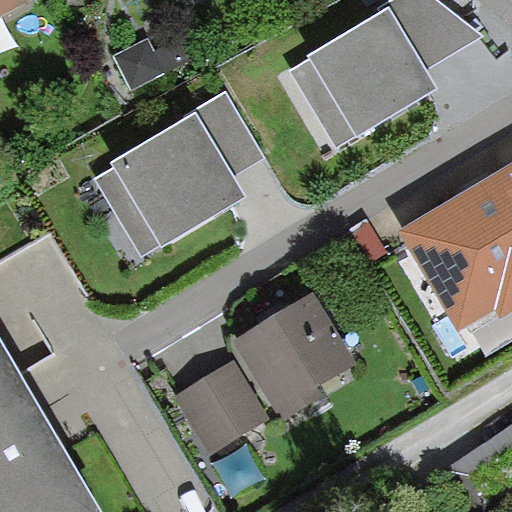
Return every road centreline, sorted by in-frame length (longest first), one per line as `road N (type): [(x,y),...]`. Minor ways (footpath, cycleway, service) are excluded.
road 1 (residential): [(511,109),(131,337)]
road 2 (residential): [(511,383),(299,511)]
